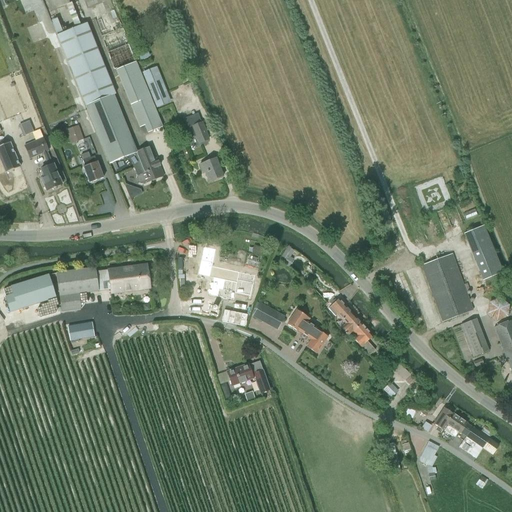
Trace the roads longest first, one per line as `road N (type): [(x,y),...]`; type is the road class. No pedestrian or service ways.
road 1 (tertiary): [(164,215),(232,206),(308,231),(416,342),(511,418)]
road 2 (track): [(175,314),(103,330),(163,511)]
road 3 (unclassified): [(511,492),(442,445),(349,404),(286,359)]
road 4 (unknown): [(379,166),(310,0)]
road 5 (tertiary): [(0,234),(51,235),(164,215)]
